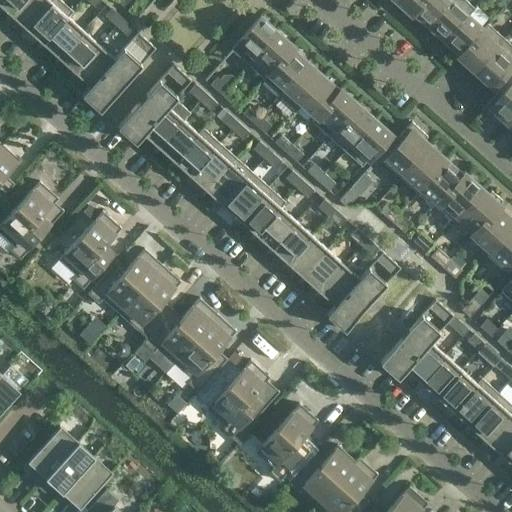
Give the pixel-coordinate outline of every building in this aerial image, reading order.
[(0,0),(0,3),(10,13),(22,0),(0,0)] [(22,0),(10,13),(26,27),(51,0),(22,0)] [(60,0),(51,0),(26,27),(43,42),(72,9),(60,0)] [(136,17),(144,7),(136,0),(135,0),(127,10),(136,17)] [(396,0),(410,13),(412,10),(421,0),(396,0)] [(421,0),(412,10),(428,25),(450,0),(421,0)] [(465,0),(450,0),(428,25),(444,39),(473,7),(465,0)] [(473,7),(444,39),(460,53),(460,54),(483,29),(468,15),(474,8),(473,7)] [(116,25),(122,18),(111,8),(105,15),(116,25)] [(72,9),(43,42),(59,56),(83,29),(68,16),(72,10),(72,9)] [(232,49),(248,63),(277,31),(261,16),(232,49)] [(127,35),(133,28),(122,18),(116,25),(127,35)] [(83,29),(59,56),(75,71),(99,44),(83,29)] [(460,54),(460,53),(458,55),(475,70),(504,38),(496,31),(491,36),(483,29),(460,54)] [(137,31),(130,39),(136,44),(143,37),(137,31)] [(277,31),(248,63),(263,77),(262,79),(262,80),(291,47),(292,48),(294,46),(277,31)] [(136,44),(142,50),(149,42),(143,37),(136,44)] [(511,45),(504,38),(475,70),(492,85),(511,62),(511,45)] [(149,42),(142,50),(148,55),(155,47),(149,42)] [(99,44),(75,71),(90,84),(91,85),(115,58),(114,57),(99,44)] [(291,47),(262,80),(278,94),(308,61),(292,48),(291,47)] [(91,85),(90,84),(82,93),(100,109),(138,67),(120,51),(114,57),(115,58),(91,85)] [(308,61),(278,94),(294,108),(324,76),(308,61)] [(173,63),(166,71),(172,77),(179,69),(173,63)] [(172,77),(178,82),(185,74),(179,69),(172,77)] [(185,74),(178,82),(184,87),(191,80),(185,74)] [(324,76),(294,108),(295,109),(302,102),(316,115),(311,120),(312,121),(340,90),(339,90),(324,76)] [(217,77),(210,84),(221,93),(227,86),(217,77)] [(502,118),(507,123),(511,117),(511,81),(500,95),(497,91),(483,107),(498,121),(502,118)] [(135,141),(144,132),(142,131),(167,104),(168,105),(174,99),(156,83),(118,125),(135,141)] [(199,86),(198,85),(195,83),(189,90),(200,100),(206,93),(199,86)] [(239,96),(227,86),(221,93),(232,103),(239,96)] [(340,90),(312,121),(328,135),(358,103),(341,88),(339,90),(340,90)] [(217,103),(206,93),(200,100),(211,110),(217,103)] [(174,98),(174,99),(168,105),(167,104),(142,131),(144,132),(159,146),(183,119),(189,112),(174,98)] [(358,103),(328,135),(344,150),(374,117),(358,103)] [(249,105),(242,112),(253,122),(260,115),(249,105)] [(238,122),(227,112),(221,119),(232,129),(238,122)] [(271,125),(260,115),(253,122),(264,132),(271,125)] [(374,117),(344,150),(361,165),(391,132),(374,117)] [(183,119),(159,146),(175,160),(204,128),(203,127),(198,133),(183,119)] [(382,160),(400,176),(429,144),(424,139),(427,135),(411,121),(397,137),(400,140),(382,160)] [(249,131),(238,122),(232,129),(243,139),(249,131)] [(204,128),(175,160),(191,175),(220,142),(204,128)] [(285,151),(292,144),(281,134),(275,141),(285,151)] [(271,151),(259,141),(253,148),(264,158),(271,151)] [(1,142),(0,143),(0,198),(8,189),(0,182),(0,180),(19,159),(18,157),(17,158),(1,144),(2,143),(1,142)] [(220,142),(191,175),(207,189),(236,157),(220,142)] [(303,154),(292,144),(285,151),(297,161),(303,154)] [(429,144),(400,176),(417,191),(446,159),(429,144)] [(281,160),(271,151),(264,158),(275,168),(281,160)] [(236,157),(207,189),(223,203),(252,171),(236,157)] [(446,159),(417,191),(434,207),(463,174),(463,173),(446,159)] [(313,163),(307,170),(318,180),(324,173),(313,163)] [(303,180),(292,170),(285,177),(296,187),(303,180)] [(252,171),(223,203),(239,218),(268,186),(252,171)] [(350,186),(358,193),(371,179),(363,171),(350,186)] [(463,174),(434,207),(435,207),(437,205),(453,220),(482,188),(464,172),(463,173),(463,174)] [(335,183),(324,173),(318,180),(329,190),(335,183)] [(9,248),(20,258),(43,232),(34,223),(58,197),(57,195),(55,197),(40,183),(41,181),(39,180),(0,223),(0,229),(14,242),(9,248)] [(314,189),(303,180),(296,187),(307,197),(314,189)] [(268,186),(239,218),(255,232),(284,200),(268,186)] [(347,206),(358,194),(350,187),(339,199),(347,206)] [(482,188),(453,220),(454,220),(457,216),(473,230),(471,233),(472,233),(497,205),(498,205),(500,203),(482,188)] [(329,216),(335,209),(324,199),(318,206),(329,216)] [(284,200),(255,232),(271,247),(296,220),(280,206),(285,201),(284,200)] [(387,202),(379,210),(392,220),(399,212),(387,202)] [(472,233),(488,248),(489,248),(511,222),(511,217),(498,205),(497,205),(472,233)] [(346,218),(335,209),(329,216),(340,225),(346,218)] [(72,278),(83,287),(106,261),(97,253),(121,226),(120,225),(118,226),(103,212),(104,211),(102,210),(59,258),(61,259),(62,258),(77,272),(72,278)] [(411,223),(399,212),(392,220),(404,231),(411,223)] [(296,220),(271,247),(287,261),(312,234),(296,220)] [(511,222),(489,248),(488,248),(485,252),(503,268),(511,258),(511,222)] [(361,244),(367,237),(356,228),(350,235),(361,244)] [(425,251),(433,243),(420,232),(413,240),(425,251)] [(312,234),(287,261),(304,276),(328,249),(312,234)] [(372,254),(378,247),(367,237),(361,244),(372,254)] [(118,311),(119,312),(163,264),(162,263),(160,264),(144,250),(146,249),(144,247),(120,274),(111,266),(88,292),(98,301),(104,296),(119,310),(118,311)] [(437,247),(430,255),(442,266),(450,258),(437,247)] [(328,249),(304,276),(320,290),(344,263),(328,249)] [(382,251),(375,258),(381,264),(388,256),(382,251)] [(394,261),(388,256),(381,264),(387,269),(394,261)] [(462,269),(450,258),(442,266),(455,277),(462,269)] [(394,261),(387,269),(393,275),(394,273),(400,267),(394,261)] [(320,290),(335,304),(336,305),(360,278),(359,277),(344,263),(320,290)] [(163,264),(119,312),(120,313),(121,311),(137,325),(136,327),(146,336),(142,341),(166,315),(157,307),(181,280),(179,278),(178,280),(162,266),(163,264)] [(336,305),(335,304),(327,313),(344,329),(383,286),(365,270),(359,277),(360,278),(336,305)] [(511,277),(501,290),(511,299),(511,277)] [(165,371),(174,361),(217,313),(217,312),(215,313),(200,299),(201,298),(199,297),(175,323),(166,315),(142,341),(134,351),(145,361),(149,356),(165,371)] [(469,316),(480,304),(472,297),(461,309),(469,316)] [(429,306),(428,306),(434,312),(441,304),(435,299),(429,306)] [(434,312),(440,317),(447,309),(441,304),(434,312)] [(447,309),(440,317),(446,323),(453,315),(447,309)] [(94,313),(80,332),(90,340),(105,322),(94,313)] [(217,313),(174,361),(175,362),(176,361),(192,375),(187,381),(197,390),(221,364),(212,356),(236,329),(234,328),(233,329),(217,315),(219,314),(217,313)] [(398,376),(406,367),(404,366),(429,339),(430,340),(439,330),(437,328),(434,332),(420,319),(423,315),(421,314),(408,328),(398,339),(380,360),(398,376)] [(457,318),(451,325),(462,335),(468,328),(457,318)] [(491,335),(497,328),(486,318),(480,325),(491,335)] [(507,349),(511,343),(511,341),(502,332),(496,340),(507,349)] [(484,342),(473,333),(467,340),(478,349),(484,342)] [(404,366),(406,367),(421,381),(445,354),(430,340),(429,339),(404,366)] [(495,352),(484,342),(478,349),(489,359),(495,352)] [(445,354),(421,381),(437,395),(461,368),(445,354)] [(220,427),(231,436),(254,410),(245,402),(269,375),(268,374),(266,375),(251,361),(252,360),(250,359),(207,407),(209,408),(210,407),(225,421),(220,427)] [(511,376),(511,367),(505,361),(499,369),(510,378),(511,376)] [(461,368),(437,395),(453,410),(482,377),(481,377),(476,382),(461,368)] [(1,372),(0,373),(0,408),(18,388),(1,372)] [(482,377),(453,410),(469,424),(498,392),(482,377)] [(511,404),(498,392),(469,424),(485,439),(511,408),(511,404)] [(269,470),(279,480),(303,454),(294,446),(318,419),(316,418),(315,419),(299,405),(300,404),(299,402),(256,450),(257,452),(258,451),(274,464),(269,470)] [(511,408),(485,439),(501,453),(511,441),(511,414),(510,412),(511,410),(511,408)] [(29,478),(37,485),(77,440),(76,439),(72,443),(55,428),(31,456),(40,465),(29,478)] [(77,440),(37,485),(44,491),(56,479),(65,487),(90,460),(89,459),(94,455),(77,440)] [(511,441),(501,453),(511,462),(511,441)] [(315,504),(316,504),(359,456),(358,455),(353,461),(337,446),(339,445),(337,444),(317,466),(308,458),(288,480),(299,489),(305,482),(321,497),(315,504)] [(359,456),(316,504),(316,505),(318,504),(326,511),(357,511),(362,507),(353,499),(377,472),(376,471),(374,472),(359,458),(360,457),(359,456)] [(90,460),(65,487),(74,495),(63,508),(67,511),(74,511),(107,475),(90,460)] [(418,511),(428,501),(426,500),(425,501),(409,487),(410,486),(409,485),(384,511),(418,511)] [(122,511),(113,504),(118,499),(106,487),(83,511),(122,511)]
